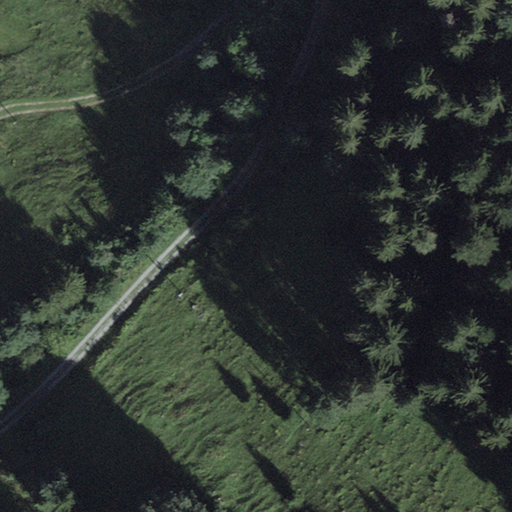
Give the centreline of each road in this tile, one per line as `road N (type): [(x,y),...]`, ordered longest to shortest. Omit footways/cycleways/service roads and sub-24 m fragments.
road 1 (track): [(316,0),(266,153),(0,439)]
road 2 (track): [(0,113),(113,93),(174,62),(247,0)]
